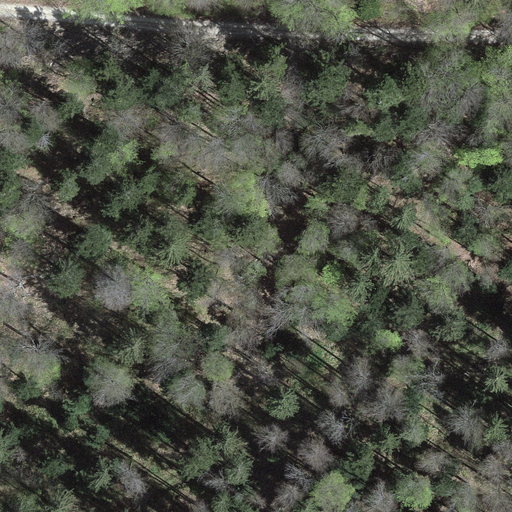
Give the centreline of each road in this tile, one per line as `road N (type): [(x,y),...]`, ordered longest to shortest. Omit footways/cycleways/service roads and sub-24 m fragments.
road 1 (track): [(511,41),(388,41),(0,6)]
road 2 (track): [(144,511),(511,328)]
